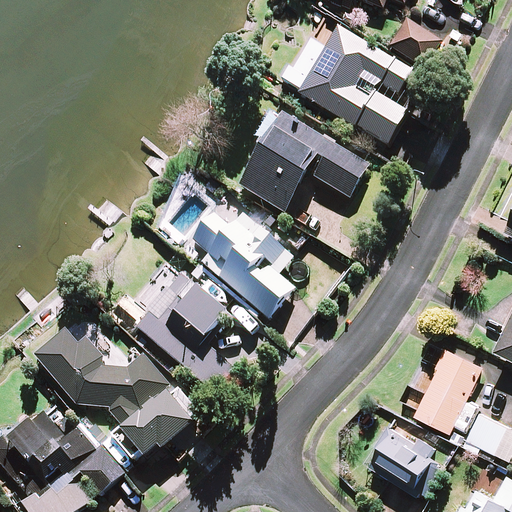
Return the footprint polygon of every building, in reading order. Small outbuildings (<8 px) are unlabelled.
[(412,0),(324,0),(350,11),(354,0),(358,0),(384,11),(388,0),(391,0),(409,7),(412,0)] [(414,72),(323,20),(299,62),(296,60),(284,81),(304,92),(302,95),(390,145),(409,112),(395,104),(414,72)] [(443,42),(409,22),(392,49),(426,70),(443,42)] [(286,116),(283,120),(270,112),(255,138),(268,146),(242,188),(287,215),(310,176),(351,200),(371,167),(286,116)] [(233,230),(215,213),(193,237),(211,254),(199,268),(263,326),(294,292),(278,278),(295,259),(247,215),(233,230)] [(207,282),(200,290),(198,289),(183,276),(138,329),(213,393),(233,369),(205,345),(230,315),(222,309),(229,300),(207,282)] [(252,317),(234,301),(226,310),(244,326),(252,317)] [(141,319),(123,308),(115,321),(134,332),(141,319)] [(511,322),(497,354),(511,361),(511,322)] [(168,391),(172,388),(145,357),(131,369),(102,367),(99,364),(104,360),(88,341),(83,345),(80,347),(67,333),(37,359),(79,407),(108,410),(124,429),(168,391)] [(434,368),(439,371),(416,417),(451,435),(483,369),(455,355),(444,350),(434,368)] [(124,429),(121,432),(113,438),(134,463),(142,456),(145,460),(159,448),(163,452),(196,424),(192,419),(200,413),(181,392),(174,398),(168,391),(124,429)] [(81,429),(66,440),(49,416),(14,443),(10,437),(0,444),(0,464),(30,504),(26,506),(30,511),(80,511),(128,476),(106,446),(98,452),(81,429)] [(511,461),(511,430),(480,416),(468,443),(511,463),(511,461)] [(390,428),(379,447),(387,452),(379,465),(375,463),(371,469),(418,498),(421,494),(427,498),(446,467),(431,458),(439,446),(407,426),(401,435),(390,428)] [(511,472),(490,460),(462,511),(510,511),(511,510),(511,472)]
